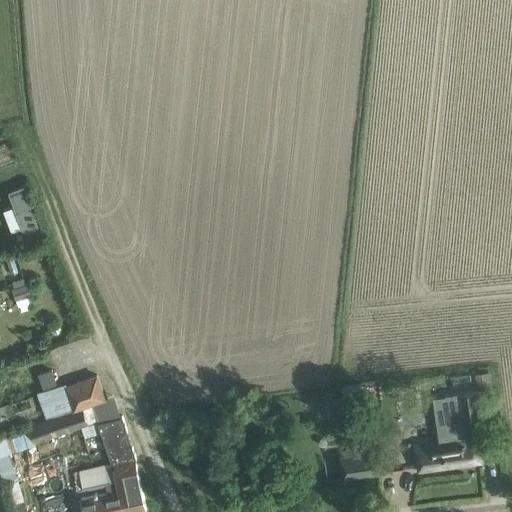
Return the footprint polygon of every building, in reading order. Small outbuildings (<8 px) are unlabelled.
[(24,186),(9,192),(25,237),(41,231),(24,186)] [(3,188),(0,189),(0,217),(10,216),(3,188)] [(30,300),(28,285),(15,287),(18,302),(30,300)] [(47,420),(83,407),(92,404),(98,420),(120,412),(114,396),(106,399),(97,375),(67,386),(66,384),(57,387),(52,371),(39,375),(44,390),(37,392),(47,420)] [(436,441),(415,444),(419,470),(481,460),(477,435),(466,436),(463,422),(483,419),(479,389),(445,394),(449,423),(434,425),(436,441)] [(0,420),(37,414),(34,397),(0,403),(0,420)] [(83,407),(47,420),(0,437),(0,469),(5,483),(18,478),(9,454),(36,445),(35,441),(89,423),(83,407)] [(116,417),(98,423),(110,462),(119,490),(121,490),(125,511),(130,511),(146,509),(142,489),(141,486),(142,486),(136,460),(123,415),(116,417)] [(343,477),(386,471),(383,449),(340,456),(343,477)] [(110,462),(79,470),(83,489),(105,485),(107,492),(81,498),(83,511),(125,511),(121,490),(119,490),(110,462)]
